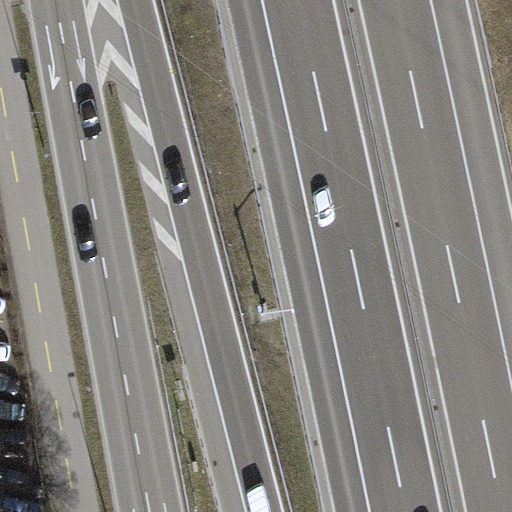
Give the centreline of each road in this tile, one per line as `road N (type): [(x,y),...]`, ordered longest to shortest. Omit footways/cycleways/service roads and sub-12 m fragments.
road 1 (motorway): [(136,0),(264,511)]
road 2 (motorway): [(281,0),(388,511)]
road 3 (primary): [(56,0),(150,511)]
road 4 (motorway): [(511,468),(413,0)]
